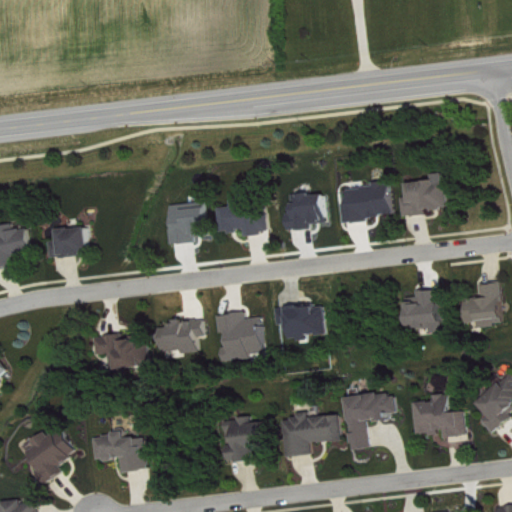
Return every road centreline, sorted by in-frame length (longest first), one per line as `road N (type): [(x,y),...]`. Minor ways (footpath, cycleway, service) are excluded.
road 1 (residential): [(0,304),(511,238)]
road 2 (secondary): [(0,124),(511,64)]
road 3 (residential): [(129,511),(511,464)]
